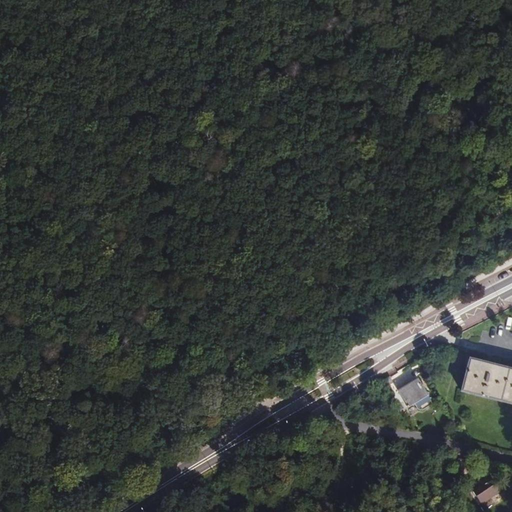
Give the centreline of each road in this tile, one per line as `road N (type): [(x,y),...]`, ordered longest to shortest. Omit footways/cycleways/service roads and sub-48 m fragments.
road 1 (track): [(0,334),(279,405)]
road 2 (track): [(511,143),(317,0)]
road 3 (residential): [(511,462),(297,415)]
road 4 (secondary): [(455,314),(279,405)]
road 5 (secondary): [(279,405),(112,511)]
road 6 (secondary): [(131,511),(297,415)]
road 7 (secondary): [(297,415),(455,314)]
